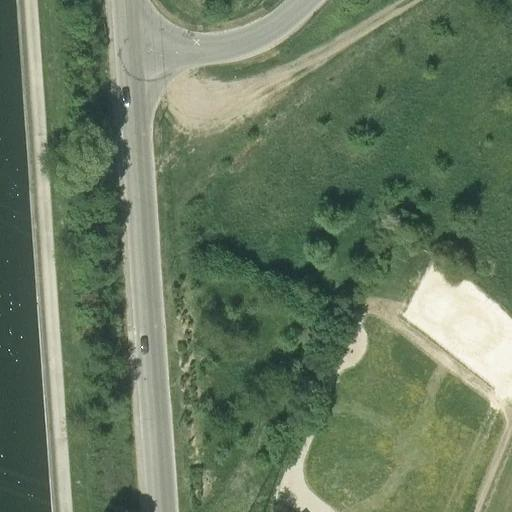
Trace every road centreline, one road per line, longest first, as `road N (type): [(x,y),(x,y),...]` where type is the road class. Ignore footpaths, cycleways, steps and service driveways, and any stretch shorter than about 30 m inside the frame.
road 1 (residential): [(129,53),(162,511)]
road 2 (tertiary): [(129,53),(249,39),(303,0)]
